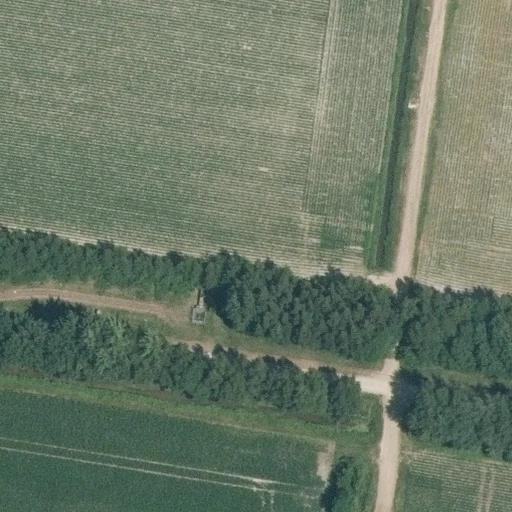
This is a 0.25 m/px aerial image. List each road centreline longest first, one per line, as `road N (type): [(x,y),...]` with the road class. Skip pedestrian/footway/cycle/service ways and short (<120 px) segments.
road 1 (track): [(511,401),(0,318)]
road 2 (track): [(387,511),(434,0)]
